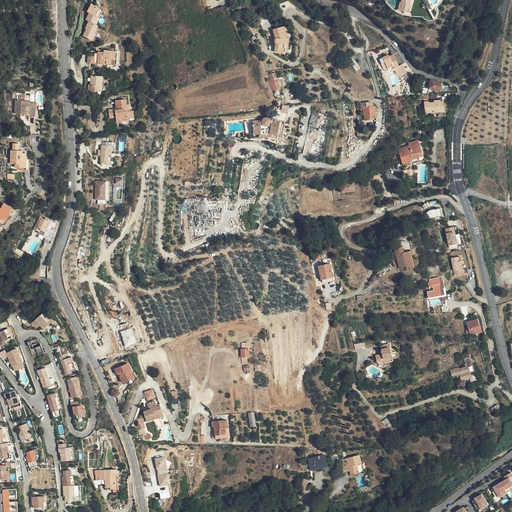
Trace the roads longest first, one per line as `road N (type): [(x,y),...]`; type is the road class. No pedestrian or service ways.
road 1 (tertiary): [(63,0),(71,203),(55,267),(90,354)]
road 2 (residential): [(38,403),(24,336),(39,335),(49,352),(76,434),(92,423),(83,364),(90,354)]
road 3 (secondary): [(461,115),(454,171),(511,377)]
road 4 (unknown): [(511,398),(500,386),(491,402),(460,394),(409,412),(378,412),(359,388),(361,350)]
road 5 (residential): [(461,115),(459,85),(418,72),(381,31),(313,0)]
road 6 (tertiary): [(90,354),(127,439),(144,511)]
road 7 (unknown): [(127,439),(146,387),(161,394),(180,435),(197,404)]
road 8 (secondary): [(505,0),(492,63),(461,115)]
road 9 (residential): [(0,391),(22,459),(26,511)]
